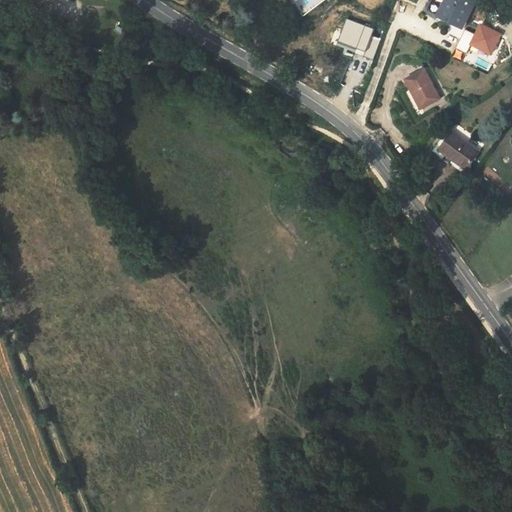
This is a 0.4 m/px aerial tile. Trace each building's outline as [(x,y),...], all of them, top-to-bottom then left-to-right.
[(474,1),(473,0),(446,0),(439,16),(461,27),(474,1)] [(355,47),(365,51),(364,55),(364,56),(373,59),(381,38),(371,35),(374,28),(346,18),(338,41),(355,47)] [(481,24),(476,34),(465,29),(456,48),(467,54),(471,44),(491,54),(501,34),(481,24)] [(421,108),(439,98),(424,70),(406,80),(421,108)] [(464,173),(480,152),(449,129),(434,151),(464,173)] [(479,211),(475,217),(481,222),(485,216),(479,211)]
